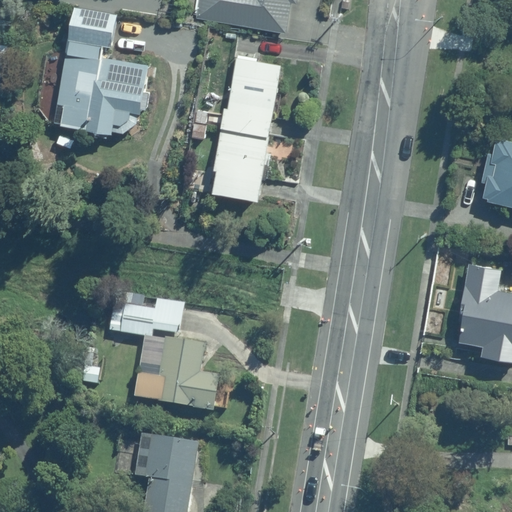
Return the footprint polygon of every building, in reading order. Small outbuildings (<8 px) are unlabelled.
[(199,0),(197,18),(289,34),(294,5),(300,6),(301,0),(199,0)] [(121,14),(77,8),(57,126),(93,132),(92,136),(112,140),(113,134),(126,136),(141,127),(142,116),(147,117),(147,111),(151,112),(154,95),(148,94),(149,84),(153,85),(156,66),(107,59),(108,48),(116,49),(121,14)] [(265,204),(285,66),(236,59),(216,197),(265,204)] [(487,201),(489,201),(511,206),(511,140),(500,138),(497,155),(489,154),(484,183),(490,184),(487,201)] [(505,268),(471,264),(461,344),(489,347),(487,360),(511,362),(511,295),(502,295),(505,268)] [(115,293),(112,310),(109,332),(157,339),(158,332),(181,336),(185,303),(115,293)] [(205,344),(167,338),(160,380),(140,377),(137,399),(216,412),(216,407),(230,409),(232,392),(219,389),(221,374),(201,371),(205,344)] [(144,440),(139,478),(152,480),(147,511),(193,511),(202,448),(144,440)]
